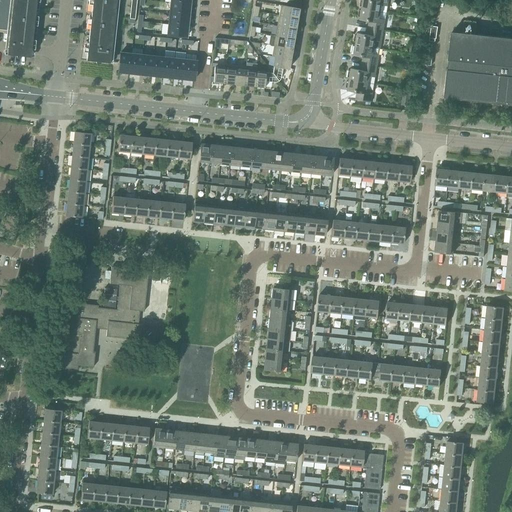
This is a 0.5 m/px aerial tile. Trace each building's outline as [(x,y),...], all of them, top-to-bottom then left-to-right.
[(0,0),(0,29),(10,30),(12,0),(0,0)] [(12,0),(10,30),(7,54),(9,54),(34,57),(40,0),(12,0)] [(92,0),(87,60),(113,63),(118,14),(115,13),(116,0),(92,0)] [(361,0),(360,6),(362,7),(362,8),(386,13),(388,0),(361,0)] [(171,2),(170,13),(189,15),(190,4),(171,2)] [(281,5),(279,15),(298,19),(300,8),(281,5)] [(386,13),(362,8),(362,10),(359,10),(358,17),(361,17),(360,19),(369,21),(372,21),(371,28),(368,28),(383,30),(386,13)] [(170,13),(169,24),(188,26),(189,15),(170,13)] [(279,15),(277,25),(296,29),(298,19),(279,15)] [(163,24),(161,34),(167,35),(187,37),(188,26),(169,24),(168,25),(163,24)] [(277,25),(276,35),(294,39),(296,29),(277,25)] [(356,42),(356,44),(380,48),(383,30),(368,28),(371,29),(370,35),(358,33),(357,35),(355,35),(354,42),(356,42)] [(450,60),(449,70),(448,70),(445,97),(511,104),(511,38),(452,32),(449,60),(450,60)] [(269,45),(274,46),(293,49),(294,39),(276,35),(271,35),(269,45)] [(362,63),(377,66),(380,48),(356,44),(356,46),(353,45),(352,52),(354,53),(354,55),(366,57),(365,64),(362,63)] [(272,56),(276,57),(291,59),(293,49),(274,46),(272,56)] [(132,54),(120,53),(118,72),(129,73),(132,54)] [(142,55),(132,54),(129,73),(140,74),(142,55)] [(140,74),(151,75),(153,56),(142,55),(140,74)] [(164,57),(153,56),(151,75),(162,77),(164,57)] [(164,57),(162,77),(173,78),(175,59),(164,57)] [(276,57),(273,73),(279,81),(280,80),(281,79),(281,78),(281,77),(283,68),(289,69),(291,59),(276,57)] [(183,79),(185,60),(175,59),(173,78),(183,79)] [(185,60),(183,79),(194,80),(196,61),(185,60)] [(244,85),(255,86),(256,71),(257,63),(247,62),(246,66),(244,85)] [(213,82),(224,83),(226,64),(216,63),(213,82)] [(374,84),(377,66),(362,63),(362,64),(365,64),(363,70),(361,70),(352,68),(351,71),(349,70),(348,77),(350,78),(350,79),(374,84)] [(224,83),(234,84),(236,65),(226,64),(224,83)] [(234,84),(244,85),(246,66),(236,65),(234,84)] [(256,71),(255,86),(265,88),(265,81),(274,82),(275,82),(276,82),(277,82),(278,81),(279,81),(273,73),(256,71)] [(374,84),(350,79),(350,81),(347,81),(346,88),(348,88),(348,90),(357,92),(360,92),(359,99),(356,98),(356,99),(371,102),(374,84)] [(402,104),(409,106),(412,90),(405,89),(402,104)] [(75,131),(73,144),(90,145),(91,133),(75,131)] [(118,151),(130,152),(132,136),(120,135),(118,151)] [(130,152),(142,154),(144,137),(132,136),(130,152)] [(142,154),(154,155),(156,138),(144,137),(142,154)] [(154,155),(166,156),(168,140),(156,138),(154,155)] [(166,156),(178,157),(180,141),(168,140),(166,156)] [(180,141),(178,157),(190,159),(192,142),(180,141)] [(199,161),(210,162),(212,145),(201,143),(199,161)] [(73,144),(72,155),(89,157),(90,145),(73,144)] [(210,162),(220,163),(222,146),(212,145),(210,162)] [(230,167),(230,164),(232,147),(222,146),(220,163),(226,164),(225,167),(230,167)] [(230,164),(240,166),(242,148),(232,147),(230,164)] [(240,166),(250,167),(252,149),(242,148),(240,166)] [(250,167),(260,168),(262,150),(252,149),(250,167)] [(260,168),(271,169),(272,151),(262,150),(260,168)] [(271,169),(281,170),(283,152),(272,151),(271,169)] [(281,170),(291,171),(293,153),(283,152),(281,170)] [(291,171),(301,172),(303,154),(293,153),(291,171)] [(301,172),(311,173),(313,155),(303,154),(301,172)] [(72,155),(71,167),(87,169),(89,157),(72,155)] [(311,173),(321,174),(323,157),(313,155),(311,173)] [(323,157),(321,174),(332,175),(334,158),(323,157)] [(338,174),(350,176),(352,159),(339,158),(338,174)] [(350,176),(362,177),(364,161),(352,159),(350,176)] [(362,177),(374,178),(376,162),(364,161),(362,177)] [(374,178),(386,180),(388,163),(376,162),(374,178)] [(386,180),(398,181),(399,164),(388,163),(386,180)] [(399,164),(398,181),(410,182),(412,166),(399,164)] [(71,167),(70,179),(86,181),(87,169),(71,167)] [(436,185),(448,186),(450,170),(437,169),(436,185)] [(448,186),(460,188),(461,171),(450,170),(448,186)] [(460,188),(472,189),(473,172),(461,171),(460,188)] [(472,189),(484,190),(485,174),(473,172),(472,189)] [(484,190),(496,191),(497,175),(485,174),(484,190)] [(496,191),(507,193),(509,176),(497,175),(496,191)] [(70,179),(68,191),(85,193),(86,181),(70,179)] [(68,191),(67,203),(83,205),(85,193),(68,191)] [(111,213),(124,214),(126,197),(113,196),(111,213)] [(124,214),(136,215),(137,199),(126,197),(124,214)] [(136,215),(148,216),(149,200),(137,199),(136,215)] [(193,221),(203,222),(206,200),(195,199),(193,221)] [(148,216),(160,218),(161,201),(149,200),(148,216)] [(203,222),(213,223),(216,202),(206,200),(203,222)] [(160,218),(171,219),(173,203),(161,201),(160,218)] [(223,224),(224,224),(226,203),(216,202),(213,223),(217,224),(217,225),(222,226),(223,224)] [(83,205),(67,203),(66,215),(82,217),(83,205)] [(173,203),(171,219),(184,220),(186,204),(173,203)] [(224,224),(234,225),(236,204),(226,203),(224,224)] [(234,225),(244,227),(246,209),(246,205),(236,204),(234,225)] [(244,227),(254,228),(256,210),(246,209),(244,227)] [(254,228),(264,229),(266,211),(256,210),(254,228)] [(440,210),(439,221),(456,223),(461,223),(463,213),(440,210)] [(264,229),(274,230),(276,212),(266,211),(264,229)] [(274,230),(284,231),(286,213),(276,212),(274,230)] [(284,231),(295,232),(296,214),(286,213),(284,231)] [(295,232),(305,233),(307,215),(296,214),(295,232)] [(483,219),(483,226),(487,226),(488,215),(479,214),(479,219),(483,219)] [(305,233),(315,234),(317,216),(307,215),(305,233)] [(317,216),(315,234),(325,235),(327,217),(317,216)] [(331,236),(343,237),(345,221),(333,220),(331,236)] [(343,237),(355,239),(357,222),(345,221),(343,237)] [(439,221),(438,231),(455,233),(456,223),(439,221)] [(355,239),(367,240),(369,223),(357,222),(355,239)] [(367,240),(379,241),(381,225),(369,223),(367,240)] [(379,241),(391,243),(393,226),(381,225),(379,241)] [(393,226),(391,243),(403,244),(405,227),(393,226)] [(438,231),(437,241),(454,243),(455,233),(438,231)] [(454,243),(437,241),(435,251),(453,253),(454,243)] [(120,284),(118,297),(116,297),(117,289),(105,288),(103,306),(115,308),(116,300),(118,300),(117,309),(98,307),(98,305),(80,303),(81,301),(65,300),(62,332),(66,333),(64,352),(62,352),(61,367),(77,369),(78,365),(94,367),(95,351),(93,351),(96,328),(107,329),(106,336),(141,340),(143,324),(139,324),(140,310),(144,311),(149,270),(112,266),(111,271),(110,279),(110,283),(120,284)] [(274,287),(273,298),(294,300),(296,300),(297,290),(292,289),(274,287)] [(318,311),(330,312),(332,296),(320,294),(318,311)] [(330,312),(342,313),(344,297),(333,296),(332,296),(330,312)] [(342,313),(354,315),(356,298),(344,297),(342,313)] [(273,298),(272,308),(290,310),(293,310),(294,300),(273,298)] [(354,315),(366,316),(368,299),(356,298),(354,315)] [(368,299),(366,316),(378,317),(380,301),(368,299)] [(386,318),(399,319),(400,303),(388,302),(386,318)] [(399,319),(410,321),(412,304),(400,303),(399,319)] [(410,321),(422,322),(424,305),(412,304),(410,321)] [(422,322),(434,323),(436,307),(424,305),(422,322)] [(488,305),(486,318),(503,319),(504,307),(488,305)] [(436,307),(434,323),(447,325),(448,308),(436,307)] [(272,308),(271,318),(289,320),(290,310),(272,308)] [(271,318),(270,328),(292,331),(293,321),(289,320),(271,318)] [(486,318),(485,330),(501,331),(503,319),(486,318)] [(270,328),(269,339),(290,341),(292,331),(270,328)] [(485,330),(484,341),(500,343),(501,331),(485,330)] [(289,351),(290,341),(269,339),(268,349),(285,351),(289,351)] [(484,341),(482,353),(499,355),(500,343),(484,341)] [(268,349),(267,359),(284,361),(285,351),(268,349)] [(482,353),(481,365),(498,367),(499,355),(482,353)] [(311,372),(324,374),(325,357),(313,356),(311,372)] [(324,374),(336,375),(337,358),(325,357),(324,374)] [(336,375),(348,376),(349,360),(337,358),(336,375)] [(284,361),(267,359),(265,369),(283,371),(284,361)] [(348,376),(359,377),(361,361),(349,360),(348,376)] [(372,379),(372,377),(374,362),(361,361),(359,377),(372,379)] [(380,380),(392,381),(394,365),(374,362),(372,377),(380,378),(380,380)] [(392,381),(404,382),(406,366),(394,365),(392,381)] [(481,365),(480,377),(496,379),(498,367),(481,365)] [(404,382),(416,384),(418,367),(406,366),(404,382)] [(416,384),(428,385),(430,368),(418,367),(416,384)] [(430,368),(428,385),(440,386),(442,370),(430,368)] [(480,377),(479,389),(495,391),(496,379),(480,377)] [(495,391),(479,389),(477,401),(494,403),(495,391)] [(45,408),(44,420),(60,422),(62,410),(45,408)] [(44,420),(42,432),(59,434),(60,422),(44,420)] [(87,437),(100,438),(101,422),(89,421),(87,437)] [(100,438),(111,440),(113,423),(101,422),(100,438)] [(111,440),(123,441),(125,425),(113,423),(111,440)] [(123,441),(135,442),(137,426),(125,425),(123,441)] [(137,426),(135,442),(148,444),(149,427),(137,426)] [(153,446),(164,447),(166,429),(155,428),(153,446)] [(164,447),(174,448),(176,430),(166,429),(164,447)] [(174,448),(184,449),(186,431),(176,430),(174,448)] [(184,449),(194,450),(196,432),(186,431),(184,449)] [(42,432),(41,444),(58,446),(59,434),(42,432)] [(204,455),(204,451),(206,434),(196,432),(194,450),(194,454),(204,455)] [(204,451),(215,452),(216,435),(206,434),(204,451)] [(214,456),(224,457),(227,436),(216,435),(215,452),(214,456)] [(227,436),(224,457),(234,458),(237,437),(227,436)] [(237,437),(234,458),(245,460),(245,456),(247,438),(237,437)] [(245,456),(255,457),(257,439),(247,438),(245,456)] [(255,457),(265,458),(267,440),(257,439),(255,457)] [(265,462),(275,463),(277,441),(267,440),(265,458),(265,462)] [(277,441),(275,463),(285,464),(286,460),(287,442),(277,441)] [(448,441),(446,453),(463,455),(464,442),(448,441)] [(298,443),(287,442),(286,460),(296,461),(298,443)] [(41,444),(40,456),(56,458),(58,446),(41,444)] [(302,460),(314,461),(316,445),(304,444),(302,460)] [(314,461),(313,468),(325,470),(326,463),(328,446),(316,445),(314,461)] [(326,463),(338,464),(340,448),(328,446),(326,463)] [(338,464),(350,465),(352,449),(340,448),(338,464)] [(350,465),(362,467),(364,453),(364,450),(352,449),(350,465)] [(362,467),(362,468),(369,469),(367,488),(379,489),(379,490),(380,490),(384,455),(370,453),(370,454),(364,453),(362,467)] [(446,453),(445,465),(462,467),(463,455),(446,453)] [(40,456),(39,468),(55,470),(56,458),(40,456)] [(104,469),(105,464),(97,463),(96,468),(96,472),(100,473),(100,468),(104,469)] [(445,465),(444,477),(460,479),(462,467),(445,465)] [(39,468),(37,480),(54,482),(55,470),(39,468)] [(444,477),(443,489),(459,490),(460,479),(444,477)] [(54,482),(37,480),(36,492),(52,494),(54,482)] [(81,499),(93,500),(95,484),(83,482),(81,499)] [(93,500),(105,501),(107,485),(95,484),(93,500)] [(105,501),(117,503),(119,486),(107,485),(105,501)] [(117,503),(129,504),(131,487),(119,486),(117,503)] [(167,508),(178,509),(180,491),(180,487),(170,486),(167,508)] [(129,504),(141,505),(142,489),(131,487),(129,504)] [(141,505),(153,506),(154,490),(142,489),(141,505)] [(198,511),(207,511),(208,511),(210,494),(210,490),(200,489),(200,493),(198,511)] [(443,489),(441,501),(458,502),(459,490),(443,489)] [(154,490),(153,506),(165,508),(167,491),(154,490)] [(178,509),(188,510),(190,492),(180,491),(178,509)] [(188,510),(198,511),(200,493),(190,492),(188,510)] [(357,511),(377,511),(380,493),(379,493),(366,492),(364,511),(358,510),(357,511)] [(208,511),(218,511),(220,495),(210,494),(208,511)] [(218,511),(228,511),(230,497),(220,495),(218,511)] [(228,511),(238,511),(240,498),(230,497),(228,511)] [(238,511),(249,511),(251,499),(240,498),(238,511)] [(249,511),(259,511),(261,500),(251,499),(249,511)] [(259,511),(269,511),(271,501),(261,500),(259,511)] [(269,511),(279,511),(281,502),(271,501),(269,511)] [(441,501),(440,511),(456,511),(458,502),(441,501)] [(281,502),(279,511),(290,511),(291,503),(281,502)] [(345,510),(345,511),(357,511),(358,510),(358,505),(346,503),(345,510)]
